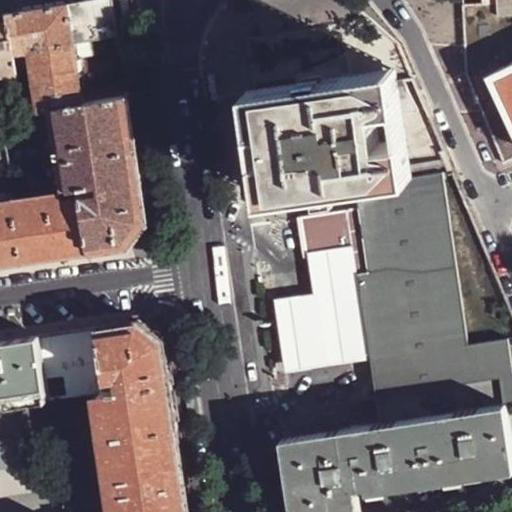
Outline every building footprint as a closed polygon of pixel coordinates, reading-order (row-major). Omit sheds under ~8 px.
[(70,0),(11,9),(17,48),(34,45),(34,44),(77,37),(71,0),(70,0)] [(71,0),(77,37),(93,35),(121,30),(118,18),(115,0),(71,0)] [(511,0),(463,0),(466,59),(467,69),(478,96),(504,158),(511,154),(511,0)] [(11,9),(0,11),(0,71),(19,69),(17,48),(11,9)] [(79,53),(96,50),(93,35),(77,37),(79,53)] [(77,37),(34,44),(34,45),(37,68),(36,68),(41,100),(42,107),(61,104),(86,100),(84,89),(79,53),(77,37)] [(304,70),(305,78),(345,72),(342,56),(304,70)] [(138,64),(141,75),(147,74),(145,62),(138,64)] [(345,72),(347,84),(396,77),(393,65),(345,72)] [(345,72),(305,78),(306,90),(347,84),(345,72)] [(396,77),(400,108),(418,106),(400,76),(396,77)] [(266,97),(280,193),(317,187),(333,185),(357,181),(398,174),(390,126),(401,125),(396,109),(400,108),(396,77),(347,84),(306,90),(266,97)] [(266,195),(280,193),(266,97),(306,90),(305,78),(250,86),(266,195)] [(137,139),(130,93),(86,100),(61,104),(68,145),(75,186),(105,182),(105,189),(105,191),(144,186),(137,139)] [(25,103),(26,109),(38,107),(42,107),(41,100),(25,103)] [(398,174),(411,172),(400,108),(396,109),(401,125),(390,126),(398,174)] [(331,247),(335,246),(379,239),(383,265),(385,264),(388,280),(364,284),(373,341),(397,337),(398,351),(404,385),(409,415),(505,401),(507,401),(511,399),(511,343),(511,335),(470,340),(445,168),(411,172),(398,174),(357,181),(333,185),(336,207),(325,209),(331,247)] [(150,218),(144,186),(105,191),(105,189),(84,194),(94,248),(133,244),(150,218)] [(26,259),(94,248),(84,194),(53,198),(17,203),(26,259)] [(0,263),(26,259),(17,203),(0,205),(0,263)] [(321,291),(302,293),(313,364),(332,362),(398,351),(397,337),(373,341),(364,284),(388,280),(385,264),(383,265),(379,239),(335,246),(342,287),(321,291)] [(143,318),(101,324),(107,357),(110,375),(128,372),(131,387),(174,379),(170,347),(169,336),(143,318)] [(42,334),(47,366),(70,363),(86,360),(107,357),(101,324),(42,334)] [(0,339),(0,399),(51,391),(47,366),(42,334),(0,339)] [(74,384),(88,381),(86,360),(70,363),(74,384)] [(181,423),(174,379),(131,387),(112,389),(106,391),(112,434),(181,423)] [(382,419),(304,430),(313,489),(312,489),(315,511),(355,511),(351,483),(511,458),(511,435),(507,401),(505,401),(409,415),(382,419)] [(187,465),(181,423),(112,434),(119,476),(187,465)] [(0,467),(61,458),(59,442),(56,429),(0,438),(0,467)] [(304,430),(287,433),(288,446),(294,487),(295,497),(298,511),(315,511),(312,489),(313,489),(304,430)] [(119,476),(112,434),(59,442),(61,458),(65,484),(119,476)] [(0,494),(66,486),(65,484),(61,458),(0,467),(0,494)] [(119,476),(124,511),(194,511),(187,465),(119,476)]
